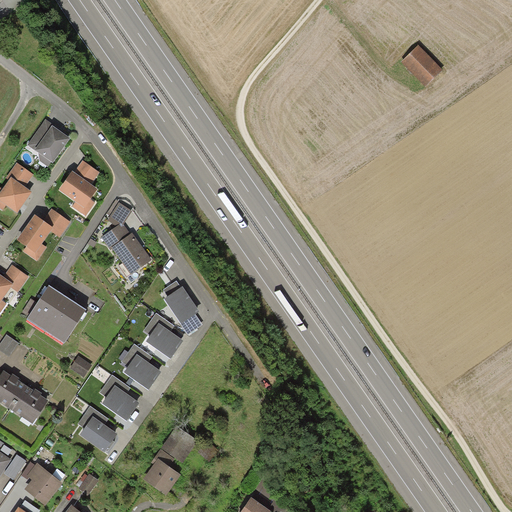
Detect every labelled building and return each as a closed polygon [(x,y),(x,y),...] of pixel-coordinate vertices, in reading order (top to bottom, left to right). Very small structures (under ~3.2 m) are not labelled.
[(418,46),(402,62),(426,87),(443,71),(418,46)] [(27,146),(35,151),(52,127),(53,125),(46,120),(27,146)] [(70,139),(52,127),(35,151),(53,164),(70,139)] [(83,161),(74,173),(91,185),(100,173),(83,161)] [(6,178),(10,180),(11,178),(24,188),(33,175),(17,163),(6,178)] [(74,173),(72,172),(59,191),(75,203),(72,207),(86,217),(95,203),(91,200),(98,190),(91,185),(74,173)] [(24,188),(11,178),(10,180),(3,190),(0,187),(0,208),(3,211),(6,206),(17,214),(32,193),(24,188)] [(121,224),(124,225),(133,211),(119,203),(120,202),(116,200),(107,214),(110,216),(107,221),(117,227),(121,224)] [(52,209),(43,222),(53,229),(51,232),(60,237),(70,222),(52,209)] [(43,222),(35,216),(17,241),(27,247),(24,252),(37,261),(47,248),(42,245),(51,232),(53,229),(43,222)] [(131,235),(124,225),(121,224),(117,227),(102,238),(110,250),(112,249),(131,275),(152,260),(142,247),(132,234),(131,235)] [(12,266),(3,278),(13,285),(11,288),(18,293),(29,277),(12,266)] [(3,278),(0,275),(0,313),(7,304),(2,301),(11,288),(13,285),(3,278)] [(164,300),(181,288),(177,281),(159,293),(164,300)] [(65,344),(86,312),(67,299),(49,287),(27,320),(65,344)] [(194,304),(183,287),(181,288),(164,300),(181,325),(182,325),(196,315),(200,312),(194,304)] [(175,327),(156,314),(144,331),(151,336),(159,324),(170,332),(175,327)] [(202,325),(196,315),(182,325),(188,335),(202,325)] [(170,332),(159,324),(151,336),(146,343),(171,360),(184,342),(174,335),(170,332)] [(19,343),(6,335),(0,343),(0,350),(10,357),(19,343)] [(153,357),(134,344),(122,362),(129,367),(137,355),(148,363),(153,357)] [(148,363),(137,355),(129,367),(124,373),(149,391),(162,373),(152,366),(148,363)] [(92,366),(78,357),(71,369),(85,378),(92,366)] [(0,376),(0,402),(10,409),(26,386),(20,382),(21,380),(16,377),(12,374),(11,376),(3,371),(0,376)] [(131,389),(112,376),(100,393),(107,398),(115,386),(126,395),(131,389)] [(32,390),(26,386),(10,409),(33,425),(49,401),(41,396),(42,394),(37,391),(33,388),(32,390)] [(126,395),(115,386),(107,398),(102,405),(126,422),(140,404),(130,397),(126,395)] [(109,420),(90,407),(78,424),(85,429),(93,417),(104,425),(109,420)] [(104,425),(93,417),(85,429),(80,436),(105,453),(118,435),(108,428),(104,425)] [(198,442),(177,427),(161,449),(175,459),(182,464),(198,442)] [(209,463),(219,452),(208,442),(198,453),(209,463)] [(4,445),(0,451),(0,452),(7,457),(12,450),(4,445)] [(175,459),(161,449),(151,463),(154,465),(143,480),(166,496),(171,489),(181,476),(169,467),(175,459)] [(0,452),(0,476),(11,460),(7,457),(0,452)] [(26,461),(17,455),(5,474),(14,480),(26,461)] [(28,476),(36,466),(30,463),(21,476),(28,480),(29,478),(28,476)] [(45,506),(63,484),(38,464),(36,466),(28,476),(29,478),(33,480),(25,490),(45,506)] [(99,481),(90,474),(79,490),(88,496),(99,481)] [(270,511),(251,498),(241,511),(270,511)] [(25,501),(20,509),(23,511),(39,511),(40,511),(25,501)]
